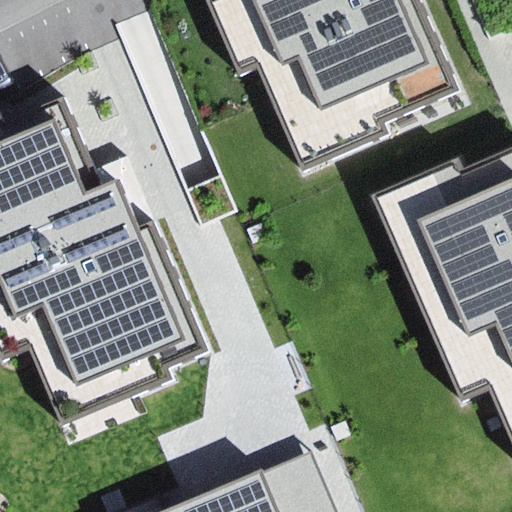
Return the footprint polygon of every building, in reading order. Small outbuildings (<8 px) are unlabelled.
[(262,65),(308,172),(392,135),(387,123),(461,92),(421,0),(217,0),(214,2),(244,73),(262,65)] [(511,0),(475,0),(491,39),(511,30),(511,0)] [(165,369),(206,351),(124,157),(95,170),(64,97),(1,124),(0,122),(0,357),(2,361),(28,350),(60,426),(169,380),(165,369)] [(459,164),(378,199),(465,400),(493,388),(511,431),(511,154),(464,176),(459,164)] [(335,511),(310,451),(181,505),(175,489),(120,511),(335,511)]
